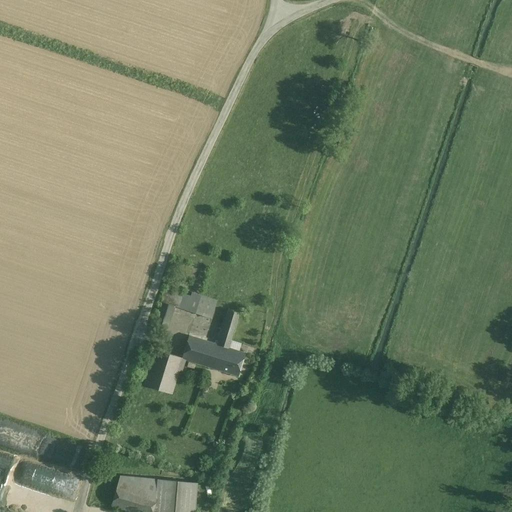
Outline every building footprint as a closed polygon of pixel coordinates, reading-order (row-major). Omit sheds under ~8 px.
[(211,319),(217,301),(192,293),(190,297),(165,288),(151,330),(165,334),(174,306),(211,319)] [(239,314),(228,311),(218,345),(229,348),(239,314)] [(218,345),(189,336),(182,358),(182,359),(185,360),(238,376),(245,353),(229,348),(218,345)] [(182,358),(155,349),(143,385),(172,394),(179,370),(182,371),(185,360),(182,359),(182,358)] [(70,488),(72,479),(59,477),(60,473),(19,465),(17,472),(19,473),(18,477),(34,480),(36,473),(41,474),(41,473),(45,474),(44,478),(51,479),(49,486),(64,489),(65,487),(70,488)] [(195,511),(198,484),(120,476),(110,508),(125,511),(195,511)]
